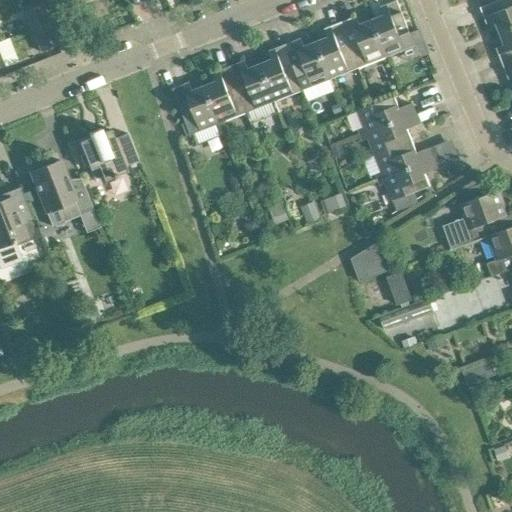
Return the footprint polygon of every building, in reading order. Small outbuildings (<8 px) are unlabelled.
[(384,15),(373,19),(388,56),(396,53),(415,46),(424,42),(418,29),(410,33),(396,0),(380,7),(384,15)] [(500,33),(511,28),(511,0),(497,0),(480,7),(487,24),(495,20),(500,33)] [(33,31),(50,24),(42,4),(25,11),(33,31)] [(388,56),(373,19),(360,25),(356,16),(342,22),(360,67),(388,56)] [(332,78),(360,67),(342,22),(325,29),(328,37),(318,41),(332,78)] [(41,52),(58,45),(50,24),(33,31),(41,52)] [(503,65),(511,60),(511,28),(500,33),(505,44),(496,48),(503,65)] [(332,78),(318,41),(304,47),(300,38),(285,44),(304,90),(332,78)] [(276,100),(304,90),(285,44),(268,51),(272,59),(262,63),(276,100)] [(276,100),(262,63),(248,69),(245,60),(230,66),(248,111),(276,100)] [(511,60),(503,65),(509,79),(511,78),(511,60)] [(221,122),(248,111),(230,66),(213,72),(216,81),(206,85),(221,122)] [(221,122),(206,85),(192,90),(189,82),(172,89),(186,122),(182,124),(187,136),(221,122)] [(361,136),(416,115),(412,103),(399,108),(394,95),(357,110),(364,127),(359,130),(361,136)] [(376,157),(413,142),(408,128),(420,124),(416,115),(361,136),(363,140),(368,138),(376,157)] [(125,167),(138,161),(127,133),(114,138),(110,129),(79,142),(84,154),(80,155),(85,167),(88,165),(94,179),(102,176),(104,180),(113,177),(116,176),(127,171),(125,167)] [(379,181),(434,159),(429,148),(417,152),(413,142),(376,157),(382,172),(376,174),(379,181)] [(417,199),(414,192),(430,186),(425,173),(437,168),(434,159),(379,181),(380,185),(386,183),(393,200),(397,211),(417,199)] [(93,209),(89,201),(82,182),(71,187),(60,160),(30,172),(37,190),(46,212),(52,226),(93,209)] [(0,246),(8,243),(15,261),(33,254),(26,237),(21,225),(33,221),(27,206),(19,187),(0,194),(0,246)] [(488,236),(511,227),(511,226),(491,234),(487,223),(508,215),(499,190),(461,204),(465,216),(450,222),(447,224),(445,226),(444,228),(444,230),(445,233),(447,238),(451,249),(487,236),(488,236)] [(493,276),(511,269),(511,227),(488,236),(488,237),(485,238),(490,250),(492,249),(496,259),(488,262),(493,276)] [(400,275),(385,280),(396,309),(411,303),(400,275)] [(429,300),(381,317),(386,332),(435,314),(429,300)] [(55,333),(66,338),(72,326),(61,320),(55,333)] [(430,349),(445,343),(442,334),(426,341),(430,349)] [(459,369),(463,380),(475,375),(471,365),(459,369)] [(505,444),(492,449),(496,461),(510,457),(505,444)]
